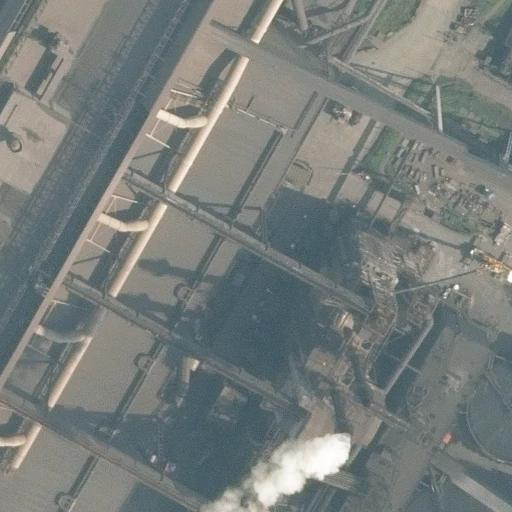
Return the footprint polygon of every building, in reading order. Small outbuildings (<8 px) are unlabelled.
[(0,0),(0,511),(85,511),(89,506),(90,505),(103,482),(106,476),(132,430),(136,423),(139,418),(158,384),(160,381),(162,378),(166,371),(166,370),(145,359),(170,313),(175,315),(181,303),(200,269),(219,236),(240,199),(242,196),(243,194),(260,163),(266,153),(261,150),(264,145),(300,82),(312,63),(314,58),(319,50),(306,42),(308,39),(307,38),(320,15),(326,18),(328,15),(329,13),(331,10),(331,9),(336,0),(0,0)] [(511,136),(505,132),(497,147),(511,154),(511,136)] [(357,221),(336,258),(335,260),(358,273),(361,266),(396,286),(415,255),(357,221)] [(360,291),(351,307),(368,316),(371,318),(381,299),(379,298),(376,297),(377,295),(384,283),(384,282),(375,276),(374,278),(366,291),(363,289),(362,288),(360,291)] [(318,506),(316,510),(320,511),(340,511),(346,503),(360,511),(361,511),(374,511),(391,482),(394,484),(399,487),(406,473),(399,469),(411,448),(420,432),(438,400),(444,404),(447,399),(456,384),(462,372),(456,369),(467,350),(469,346),(481,324),(464,314),(436,299),(435,301),(433,305),(432,307),(430,310),(400,363),(398,366),(384,391),(353,446),(351,450),(344,461),(342,465),(338,472),(336,476),(334,478),(330,487),(327,492),(323,498),(318,506)] [(342,323),(331,341),(351,352),(361,334),(359,332),(356,331),(364,317),(365,316),(355,311),(355,312),(347,326),(344,324),(342,323)] [(356,358),(298,326),(276,364),(299,377),(302,371),(337,391),(356,358)] [(430,439),(427,445),(432,448),(435,442),(430,439)] [(419,444),(415,450),(422,454),(425,447),(419,444)] [(274,456),(262,449),(249,473),(261,479),(274,456)] [(288,511),(304,485),(277,469),(253,511),(288,511)]
